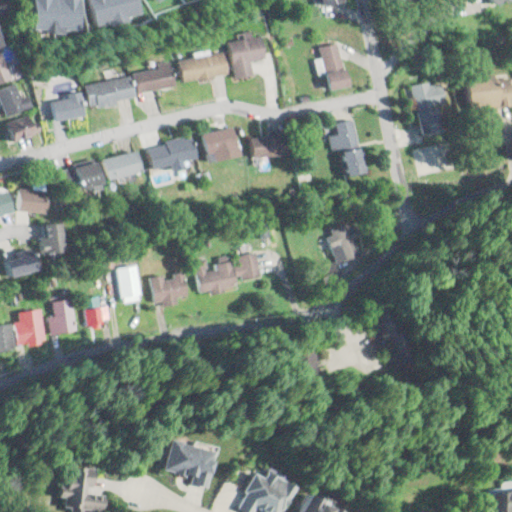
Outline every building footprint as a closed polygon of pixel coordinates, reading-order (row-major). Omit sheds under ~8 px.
[(252,33),(236,35),(236,39),(221,41),(226,78),(244,76),(242,60),(255,59),(252,33)] [(321,89),(342,86),(335,44),(315,47),(321,89)] [(219,75),(215,53),(171,60),(175,82),(219,75)] [(124,73),(128,93),(166,85),(162,65),(124,73)] [(82,107),(126,99),(122,76),(78,84),(82,107)] [(510,77),(461,80),(463,109),(511,106),(510,77)] [(433,103),(444,102),(440,80),(408,85),(416,136),(437,133),(433,103)] [(0,116),(26,106),(21,94),(17,96),(11,83),(0,87),(0,116)] [(46,121),(77,114),(72,92),(41,99),(46,121)] [(0,118),(0,138),(28,138),(28,118),(0,118)] [(353,144),(349,120),(324,125),(328,148),(353,144)] [(193,134),(199,163),(230,157),(224,128),(193,134)] [(270,156),(270,137),(242,138),(243,157),(270,156)] [(188,162),(184,138),(139,145),(143,169),(188,162)] [(358,173),(353,148),(333,152),(338,177),(358,173)] [(95,179),(133,172),(129,151),(92,158),(95,179)] [(56,192),(90,183),(84,162),(50,172),(56,192)] [(13,212),(41,212),(41,189),(13,189),(13,212)] [(0,213),(9,209),(0,190),(0,213)] [(54,223),(35,223),(35,253),(54,253),(54,223)] [(358,253),(344,223),(321,234),(334,263),(358,253)] [(195,291),(258,280),(253,252),(230,256),(231,261),(204,266),(203,259),(190,261),(195,291)] [(0,255),(0,274),(25,274),(25,255),(0,255)] [(326,283),(339,277),(331,262),(319,269),(326,283)] [(117,302),(138,300),(134,265),(113,267),(117,302)] [(180,272),(161,275),(160,274),(145,277),(150,302),(184,296),(180,272)] [(56,335),(74,329),(65,298),(46,304),(56,335)] [(80,304),(84,327),(101,324),(97,301),(80,304)] [(37,308),(14,312),(16,320),(10,321),(15,347),(43,342),(37,308)] [(0,349),(12,347),(5,322),(0,322),(0,349)] [(201,484),(209,449),(159,437),(151,471),(201,484)] [(91,492),(74,491),(76,466),(48,464),(45,505),(90,508),(91,492)] [(274,511),(286,487),(244,467),(235,488),(220,481),(211,500),(236,511),(247,511),(249,509),(256,511),(274,511)] [(511,511),(511,487),(485,491),(487,511),(511,511)] [(337,511),(338,508),(296,496),(290,511),(337,511)]
